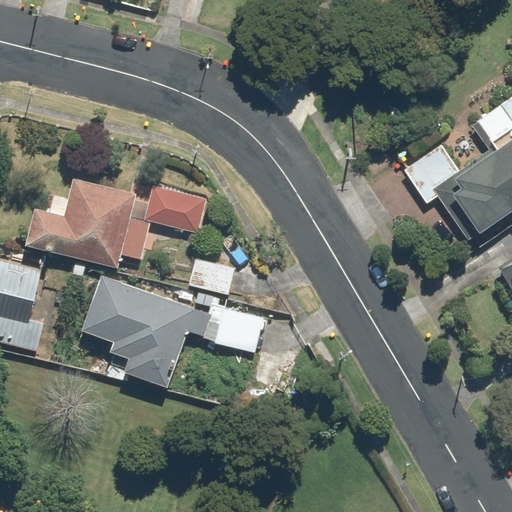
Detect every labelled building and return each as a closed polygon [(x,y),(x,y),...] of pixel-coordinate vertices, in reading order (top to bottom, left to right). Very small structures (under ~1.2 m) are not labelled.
[(438,195),(468,239),(511,209),(511,95),(472,123),(489,148),(460,168),(442,143),(405,168),(428,201),(438,195)] [(36,206),(27,243),(119,266),(123,253),(143,258),(152,220),(199,231),(207,197),(154,184),(150,201),(136,198),(138,191),(75,176),(66,214),(36,206)] [(39,267),(0,257),(0,340),(39,349),(45,321),(31,318),(41,276),(37,275),(39,267)] [(197,257),(190,283),(229,293),(236,267),(197,257)] [(511,257),(499,266),(511,286),(511,257)] [(214,312),(103,272),(83,328),(114,340),(111,348),(131,356),(126,369),(170,385),(189,329),(204,334),(204,336),(217,339),(216,341),(257,351),(265,316),(225,306),(222,317),(213,314),(214,312)]
